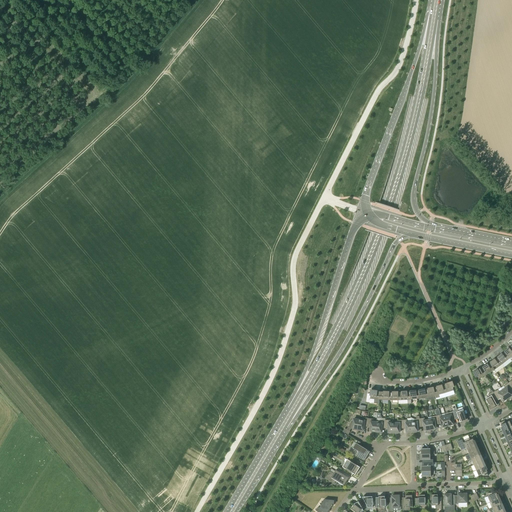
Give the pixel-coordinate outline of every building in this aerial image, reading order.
[(504,352),(502,354),(502,353),(497,357),(497,358),(502,364),(510,359),(504,352)] [(497,358),(495,360),(495,359),(489,363),(490,363),(495,370),(502,364),(497,358)] [(490,363),(488,365),(487,364),(482,367),(482,368),(483,368),(487,375),(495,370),(490,363)] [(483,368),(482,368),(480,369),(474,372),(478,380),(487,375),(483,368)] [(445,385),(442,386),(444,394),(453,391),(450,382),(445,384),(445,385)] [(511,390),(511,388),(508,383),(504,386),(505,389),(503,390),(508,398),(509,397),(510,398),(511,396),(511,394),(510,392),(511,390)] [(442,386),(442,385),(436,386),(436,387),(434,388),(433,388),(435,396),(436,398),(440,398),(439,395),(444,394),(442,386)] [(425,390),(426,398),(427,401),(436,399),(436,398),(435,396),(433,388),(434,388),(433,387),(427,388),(427,389),(425,390)] [(419,391),(416,391),(417,399),(426,398),(425,390),(425,389),(419,390),(419,391)] [(379,404),(379,400),(380,392),(377,392),(377,391),(371,390),(370,399),(374,399),(374,403),(379,404)] [(407,392),(408,400),(408,404),(411,404),(411,400),(417,399),(416,391),(416,390),(410,391),(410,392),(407,392)] [(508,398),(503,390),(500,392),(498,390),(493,392),(498,400),(501,398),(503,402),(507,400),(507,399),(508,398)] [(389,392),(383,391),(383,392),(380,392),(379,400),(389,401),(389,392)] [(407,392),(407,391),(401,391),(401,392),(398,393),(398,401),(408,400),(407,392)] [(392,393),(389,392),(389,401),(398,401),(398,393),(398,392),(392,392),(392,393)] [(498,400),(493,392),(488,394),(489,397),(485,399),(488,405),(490,410),(494,407),(497,405),(495,402),(498,400)] [(459,419),(460,422),(463,421),(463,422),(468,420),(466,416),(465,416),(463,410),(459,411),(457,409),(453,410),(453,411),(456,420),(459,419)] [(453,411),(448,413),(448,412),(445,413),(446,413),(445,414),(445,416),(448,426),(449,425),(450,426),(454,425),(452,421),(456,420),(453,411)] [(448,426),(445,416),(442,417),(441,415),(436,416),(438,424),(441,423),(443,428),(442,428),(447,427),(446,426),(448,426)] [(421,427),(419,419),(419,416),(416,417),(416,419),(414,419),(414,422),(411,422),(412,433),(416,433),(416,432),(418,431),(417,428),(421,427)] [(438,424),(436,416),(431,417),(431,420),(428,420),(430,431),(434,430),(434,429),(436,429),(436,428),(435,425),(438,424)] [(367,427),(368,418),(363,418),(362,420),(360,420),(357,430),(361,431),(362,430),(363,430),(364,427),(367,427)] [(375,433),(376,422),(373,422),(373,419),(368,418),(367,427),(370,427),(370,431),(371,431),(371,432),(375,433)] [(430,431),(428,420),(425,421),(424,418),(419,419),(421,427),(424,427),(424,430),(424,431),(426,430),(426,431),(430,431)] [(343,431),(348,435),(350,432),(349,431),(351,428),(353,429),(353,430),(357,430),(360,420),(354,419),(353,423),(351,422),(346,429),(345,428),(343,431)] [(385,429),(385,420),(380,420),(379,423),(376,422),(375,433),(380,433),(380,432),(381,432),(382,429),(385,429)] [(394,434),(394,423),(391,423),(390,420),(385,420),(385,429),(388,429),(388,432),(388,433),(390,433),(390,434),(394,434)] [(403,429),(402,420),(397,420),(397,423),(394,423),(394,434),(398,434),(398,433),(400,433),(400,429),(403,429)] [(412,433),(411,422),(408,423),(407,420),(402,420),(403,429),(406,429),(406,432),(408,432),(408,433),(412,433)] [(500,425),(503,431),(511,427),(509,421),(505,423),(505,421),(500,423),(501,425),(500,425)] [(503,431),(505,436),(511,433),(511,427),(503,431)] [(462,450),(466,448),(475,445),(473,439),(470,440),(469,438),(464,440),(465,442),(464,443),(460,445),(462,450)] [(357,444),(354,449),(355,449),(352,454),(364,461),(370,452),(367,450),(357,444)] [(466,448),(469,454),(478,450),(475,445),(466,448)] [(478,450),(469,454),(465,455),(465,456),(467,455),(469,460),(467,461),(468,461),(471,459),(480,456),(478,450)] [(427,463),(433,463),(433,457),(430,457),(430,454),(421,455),(421,460),(427,460),(427,463)] [(482,461),(480,456),(471,459),(474,465),(482,461)] [(360,467),(347,459),(342,467),(355,475),(360,467)] [(485,467),(482,461),(474,465),(476,470),(485,467)] [(421,466),(422,472),(434,471),(434,468),(433,468),(433,463),(427,463),(427,466),(421,466)] [(487,472),(485,467),(476,470),(478,476),(482,474),(483,475),(483,476),(488,476),(488,475),(487,472)] [(349,478),(336,470),(334,473),(330,471),(325,479),(334,484),(336,481),(344,485),(349,478)] [(437,510),(442,508),(441,498),(438,498),(438,494),(435,495),(434,493),(431,494),(432,495),(431,495),(431,497),(430,498),(431,501),(431,506),(435,506),(437,510)] [(487,497),(490,502),(499,498),(496,493),(493,494),(492,493),(488,493),(489,496),(487,497)] [(454,504),(451,504),(451,494),(444,494),(444,511),(452,511),(455,511),(454,504)] [(454,496),(454,504),(458,504),(458,503),(467,503),(467,494),(463,494),(461,494),(458,494),(458,495),(454,496)] [(405,499),(402,499),(402,511),(410,510),(410,507),(412,507),(412,495),(405,496),(405,499)] [(415,498),(415,506),(425,505),(425,495),(419,495),(420,498),(415,498)] [(386,497),(385,497),(380,497),(380,496),(379,496),(379,497),(376,498),(376,508),(385,508),(385,498),(386,498),(386,497)] [(399,496),(394,496),(393,496),(393,498),(389,498),(389,511),(393,511),(393,508),(399,508),(399,504),(400,504),(400,500),(399,500),(399,496)] [(360,501),(366,511),(372,507),(372,505),(373,505),(373,498),(372,498),(372,497),(366,497),(360,501)] [(492,508),(501,504),(499,498),(490,502),(492,508)] [(334,500),(324,499),(324,505),(321,505),(319,508),(318,507),(316,511),(317,511),(327,511),(333,505),(334,505),(334,500)] [(361,511),(363,511),(358,502),(354,504),(354,505),(351,509),(354,511),(353,511),(361,511)]
